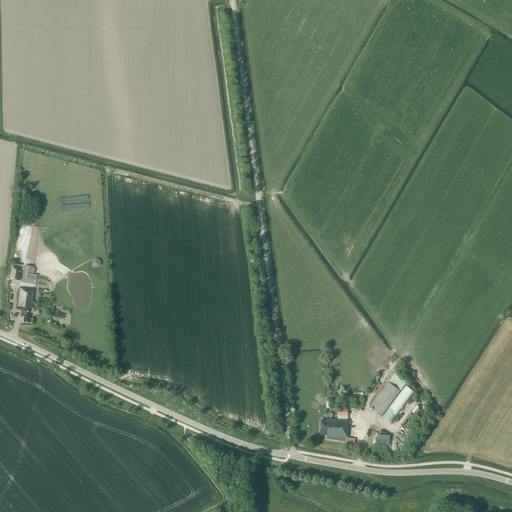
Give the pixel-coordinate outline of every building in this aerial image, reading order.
[(93,267),(101,268),(101,259),(93,259),(93,267)] [(12,267),(10,280),(17,281),(17,280),(18,276),(21,277),(21,272),(19,272),(19,268),(12,267)] [(33,308),(31,308),(34,290),(20,288),(16,309),(21,310),(21,311),(25,312),(23,322),(29,323),(30,313),(32,313),(34,312),(34,310),(33,308)] [(407,382),(395,373),(370,406),(382,415),(407,382)] [(414,392),(405,385),(382,415),(391,422),(414,392)] [(348,420),(348,410),(349,410),(349,406),(338,406),(338,409),(338,419),(331,419),(326,419),(326,420),(321,420),(321,426),(320,429),(320,435),(327,435),(327,437),(348,437),(348,425),(347,425),(348,420)] [(391,445),(391,437),(378,436),(377,444),(391,445)]
